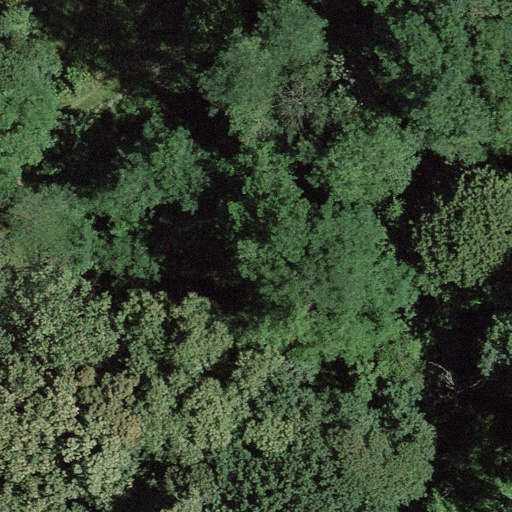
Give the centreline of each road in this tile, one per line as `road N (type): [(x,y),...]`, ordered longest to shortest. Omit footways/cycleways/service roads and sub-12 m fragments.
road 1 (track): [(377,511),(250,453),(0,258)]
road 2 (track): [(0,142),(141,66),(198,0)]
